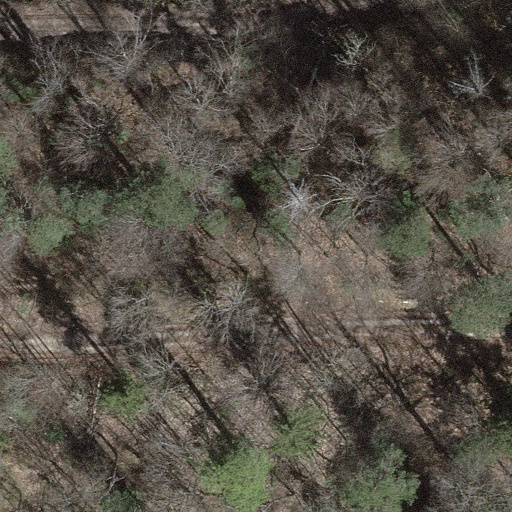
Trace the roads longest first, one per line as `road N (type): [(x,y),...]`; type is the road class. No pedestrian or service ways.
road 1 (track): [(511,334),(302,331),(0,342)]
road 2 (track): [(364,0),(246,27),(94,20),(0,27)]
